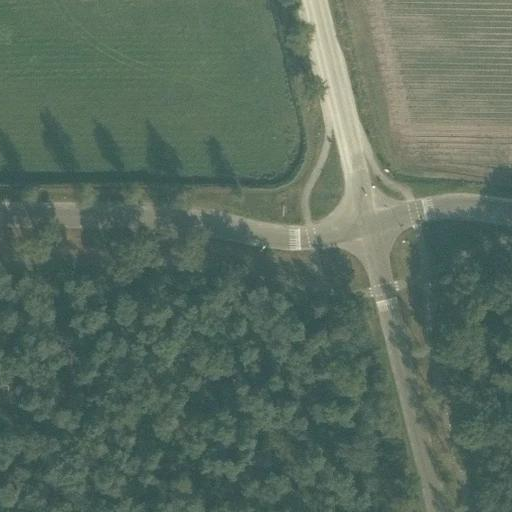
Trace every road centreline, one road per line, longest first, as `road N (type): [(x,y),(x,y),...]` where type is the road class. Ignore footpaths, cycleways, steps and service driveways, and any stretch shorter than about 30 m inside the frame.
road 1 (tertiary): [(367,225),(287,241),(173,219),(0,215)]
road 2 (tertiary): [(437,511),(367,225)]
road 3 (tertiary): [(367,225),(313,0)]
road 4 (tertiary): [(367,225),(435,209),(511,212)]
